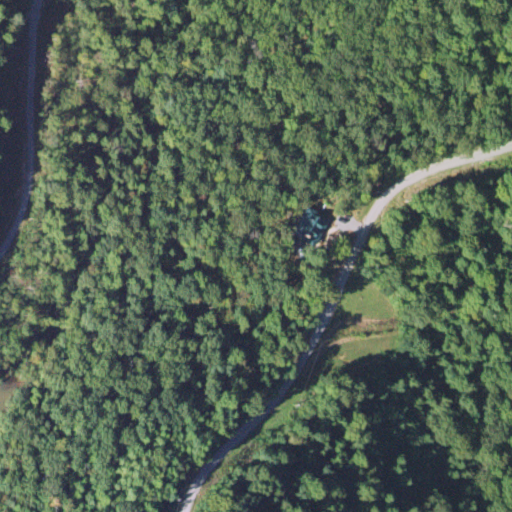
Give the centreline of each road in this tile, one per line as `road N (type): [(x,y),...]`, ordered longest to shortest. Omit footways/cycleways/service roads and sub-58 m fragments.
road 1 (residential): [(511,143),(390,181),(316,333),(179,511)]
road 2 (residential): [(0,253),(26,190),(38,0)]
